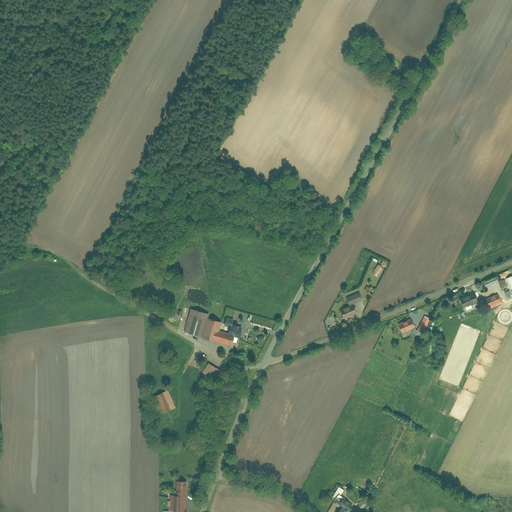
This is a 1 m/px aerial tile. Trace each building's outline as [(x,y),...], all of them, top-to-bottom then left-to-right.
[(379,266),(373,273),(378,277),(384,270),(379,266)] [(504,280),(498,282),(502,291),(507,288),(504,280)] [(359,294),(346,299),(349,306),(362,301),(359,294)] [(460,300),(463,308),(478,302),(475,294),(460,300)] [(484,300),(489,310),(501,304),(497,294),(484,300)] [(341,311),(344,320),(357,315),(354,306),(341,311)] [(191,310),(185,333),(203,338),(208,319),(209,315),(191,310)] [(235,335),(219,331),(221,323),(208,319),(203,338),(232,346),(235,335)] [(399,325),(402,333),(415,328),(412,320),(399,325)] [(209,364),(203,374),(218,383),(224,372),(209,364)] [(170,391),(155,397),(162,415),(177,409),(170,391)] [(171,511),(179,511),(186,511),(186,481),(176,481),(177,496),(171,496),(171,511)] [(356,503),(343,492),(344,491),(333,484),(327,495),(334,499),(334,500),(343,508),(339,511),(351,511),(350,510),(356,503)]
